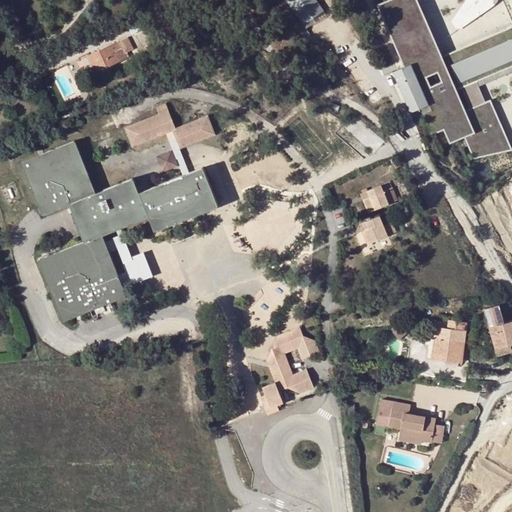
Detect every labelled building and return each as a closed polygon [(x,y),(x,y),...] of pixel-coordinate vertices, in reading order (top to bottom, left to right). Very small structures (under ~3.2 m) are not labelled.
[(316,0),(284,0),(306,29),(327,14),(316,0)] [(511,66),(511,26),(437,59),(413,0),(375,0),(404,67),(393,72),(413,119),(424,114),(434,134),(444,130),(450,144),(465,138),(474,158),(509,150),(488,101),(485,102),(476,82),(511,66)] [(458,31),(468,24),(462,14),(481,0),(485,0),(491,7),(497,0),(465,0),(451,21),(458,31)] [(481,0),(462,14),(468,24),(491,7),(485,0),(481,0)] [(145,27),(141,20),(129,27),(132,34),(145,27)] [(128,37),(118,41),(122,49),(124,47),(127,52),(134,49),(128,37)] [(90,79),(97,75),(96,72),(129,57),(127,52),(124,47),(122,49),(118,41),(88,56),(87,54),(80,57),(90,79)] [(132,147),(165,135),(172,131),(179,150),(215,135),(207,117),(176,130),(166,105),(155,109),(158,115),(125,128),(132,147)] [(182,177),(189,174),(179,150),(172,131),(165,135),(171,150),(177,166),(182,177)] [(103,236),(120,229),(149,218),(154,232),(218,208),(202,169),(189,174),(182,177),(140,194),(133,180),(96,194),(74,142),(22,163),(43,215),(68,205),(84,243),(39,261),(62,320),(126,296),(122,286),(103,236)] [(177,166),(171,150),(156,156),(162,172),(177,166)] [(400,166),(396,156),(391,158),(396,168),(400,166)] [(369,198),(363,201),(368,213),(397,201),(394,192),(384,195),(380,186),(367,191),(369,198)] [(367,191),(360,194),(363,201),(369,198),(367,191)] [(368,229),(362,231),(367,243),(396,231),(393,222),(383,226),(379,216),(366,222),(368,229)] [(366,222),(359,224),(362,231),(368,229),(366,222)] [(132,259),(120,229),(103,236),(122,286),(152,276),(144,255),(132,259)] [(267,289),(248,312),(260,322),(279,299),(267,289)] [(499,306),(482,311),(494,351),(496,350),(499,356),(511,353),(511,345),(511,322),(505,324),(499,306)] [(448,319),(447,329),(467,332),(468,322),(448,319)] [(401,325),(390,328),(400,340),(408,333),(401,325)] [(266,361),(274,382),(293,376),(285,355),(297,351),(300,359),(319,352),(315,342),(302,337),(300,327),(276,336),(266,361)] [(463,361),(469,362),(470,352),(464,350),(467,332),(447,329),(435,328),(430,360),(462,364),(463,361)] [(293,376),(299,393),(312,388),(306,370),(293,376)] [(293,376),(274,382),(262,386),(265,395),(261,398),(267,416),(279,410),(277,407),(283,404),(279,393),(287,388),(299,393),(293,376)] [(392,401),(381,399),(375,425),(387,428),(389,418),(392,401)] [(411,405),(392,401),(389,418),(400,420),(399,430),(398,440),(409,443),(410,438),(421,440),(432,442),(432,441),(435,424),(436,419),(409,414),(411,405)] [(400,420),(389,418),(387,428),(399,430),(400,420)] [(445,425),(435,424),(432,441),(442,443),(445,425)]
